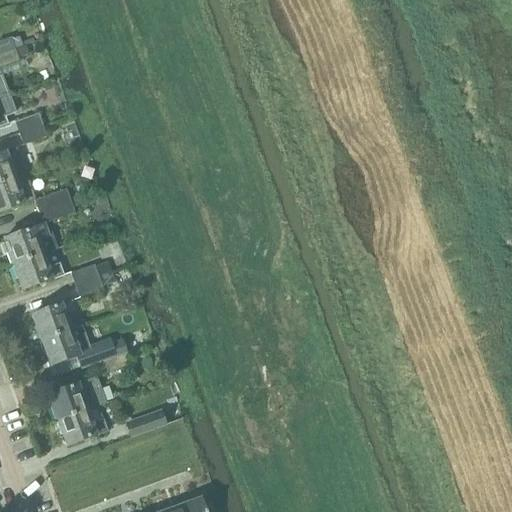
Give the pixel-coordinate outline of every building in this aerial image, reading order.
[(11,39),(0,42),(0,55),(15,50),(11,40),(11,39)] [(15,50),(0,55),(0,68),(19,62),(18,59),(15,51),(15,50)] [(0,99),(9,96),(2,79),(0,79),(0,99)] [(9,96),(0,99),(0,127),(7,125),(5,119),(16,115),(9,96)] [(15,123),(19,134),(42,126),(38,115),(15,123)] [(46,138),(42,126),(19,134),(23,146),(46,138)] [(16,150),(0,156),(0,184),(15,179),(26,176),(21,162),(16,150)] [(15,179),(0,184),(0,214),(34,202),(35,201),(31,190),(26,176),(15,179)] [(35,201),(34,202),(38,215),(70,204),(65,191),(35,201)] [(70,204),(38,215),(42,225),(74,214),(70,204)] [(46,226),(4,241),(13,266),(43,255),(58,250),(52,232),(49,234),(46,226)] [(43,255),(13,266),(23,292),(63,277),(59,266),(48,270),(43,255)] [(94,266),(70,275),(74,287),(111,273),(108,263),(95,268),(94,266)] [(111,273),(74,287),(79,299),(116,284),(111,273)] [(72,302),(32,317),(41,342),(71,332),(81,328),(76,314),(72,302)] [(71,332),(41,342),(50,368),(77,358),(81,370),(103,362),(126,354),(121,339),(111,342),(110,339),(88,347),(81,328),(71,332)] [(126,354),(103,362),(107,374),(130,365),(126,354)] [(88,382),(48,397),(57,422),(87,411),(88,412),(96,409),(98,408),(106,405),(101,391),(97,379),(88,382)] [(87,411),(57,422),(67,448),(107,433),(98,408),(96,409),(88,412),(87,411)] [(131,439),(167,426),(162,411),(126,424),(131,439)] [(205,511),(201,499),(179,507),(180,511),(205,511)]
